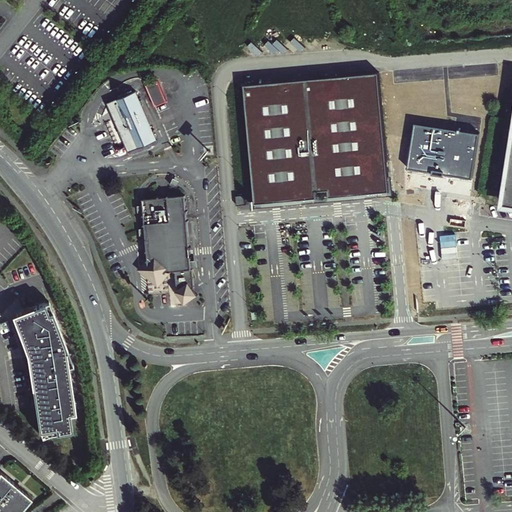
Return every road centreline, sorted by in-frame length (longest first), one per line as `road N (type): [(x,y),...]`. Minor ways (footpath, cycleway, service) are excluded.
road 1 (tertiary): [(124,507),(103,355),(75,270)]
road 2 (tertiary): [(511,324),(270,348)]
road 3 (tertiary): [(329,399),(345,367),(362,358),(511,341)]
road 4 (tertiary): [(216,354),(178,372),(153,406),(160,489),(171,511)]
road 5 (tertiary): [(216,354),(169,357),(126,342),(75,270)]
road 6 (residential): [(124,507),(77,496),(0,432)]
road 7 (tertiary): [(75,270),(0,162)]
